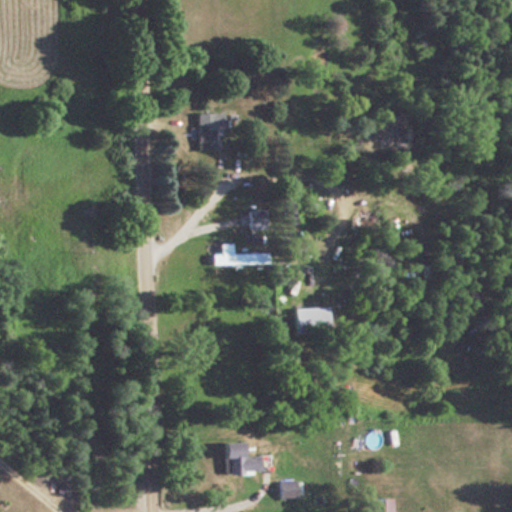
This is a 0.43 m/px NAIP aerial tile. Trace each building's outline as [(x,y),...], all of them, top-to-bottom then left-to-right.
[(211,125),(220,125),(219,112),(193,113),(194,149),(212,148),(211,125)] [(262,229),(262,210),(245,210),(245,229),(262,229)] [(228,253),(228,244),(216,244),(217,254),(208,254),(208,265),(261,264),(261,253),(228,253)] [(291,308),(291,333),(325,333),(325,308),(291,308)] [(219,443),(220,473),(253,472),(253,456),(238,457),(237,443),(219,443)] [(274,482),(274,497),(291,497),(291,482),(274,482)] [(385,511),(385,499),(359,499),(358,511),(385,511)]
